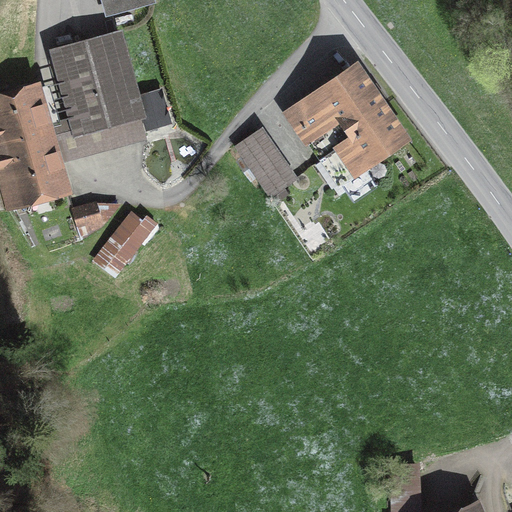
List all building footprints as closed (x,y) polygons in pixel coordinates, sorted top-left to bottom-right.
[(107,0),(110,9),(142,0),(107,0)] [(77,129),(139,111),(119,38),(56,55),(77,129)] [(339,153),(350,170),(400,136),(366,87),(368,85),(362,76),(360,77),(356,71),(293,115),(323,158),(337,149),(339,153)] [(5,96),(3,89),(0,90),(0,182),(4,196),(20,192),(22,200),(62,189),(32,88),(5,96)] [(137,96),(145,124),(168,117),(160,89),(137,96)] [(261,137),(241,151),(271,194),(292,180),(261,137)] [(95,203),(73,210),(78,227),(100,221),(95,203)] [(155,223),(146,217),(141,223),(131,214),(96,259),(114,275),(155,223)] [(391,467),(393,511),(403,511),(418,511),(416,466),(391,467)]
